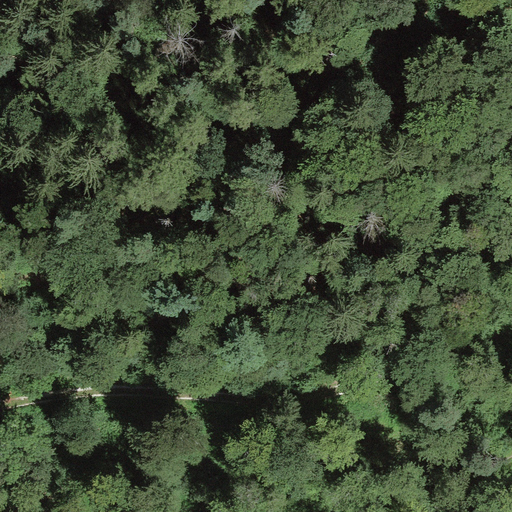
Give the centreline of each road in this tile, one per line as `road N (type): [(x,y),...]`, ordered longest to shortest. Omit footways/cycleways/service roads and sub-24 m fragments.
road 1 (track): [(0,406),(103,388),(291,399),(511,337)]
road 2 (track): [(252,397),(347,347),(475,230),(511,212)]
